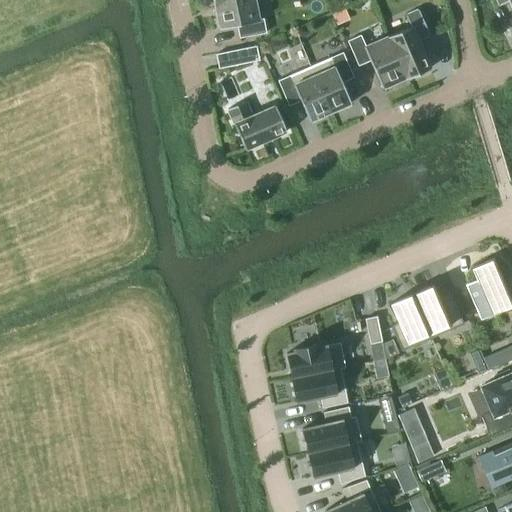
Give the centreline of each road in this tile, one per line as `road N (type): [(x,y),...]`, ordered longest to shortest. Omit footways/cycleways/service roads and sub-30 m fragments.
road 1 (residential): [(286,511),(243,327),(511,214)]
road 2 (residential): [(176,0),(209,163),(223,180),(247,182),(473,83)]
